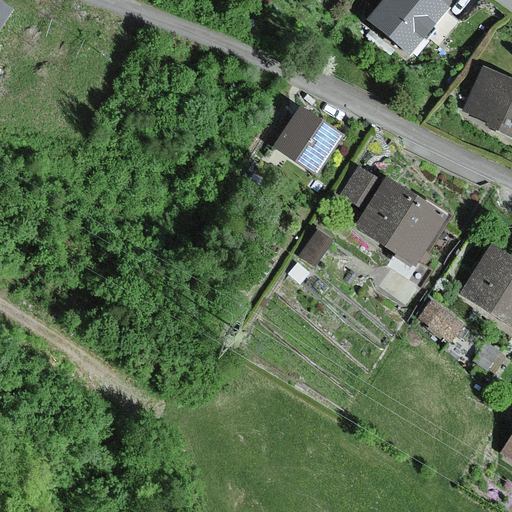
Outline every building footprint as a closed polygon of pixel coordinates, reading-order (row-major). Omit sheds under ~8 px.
[(463,25),(432,0),(383,0),(364,23),(407,58),(429,32),(445,46),(463,25)] [(511,85),(480,71),(459,119),(511,142),(511,85)] [(295,112),(272,148),(315,176),(338,140),(295,112)] [(380,184),(356,169),(339,197),(362,212),(380,184)] [(445,219),(383,180),(380,184),(362,212),(352,229),(414,268),(445,219)] [(233,221),(225,233),(259,253),(266,241),(233,221)] [(330,244),(314,233),(297,257),(314,268),(330,244)] [(511,262),(489,248),(458,296),(511,330),(511,262)] [(430,302),(417,320),(448,344),(462,326),(430,302)] [(484,344),(472,362),(486,372),(499,354),(484,344)] [(511,437),(501,455),(511,462),(511,437)]
